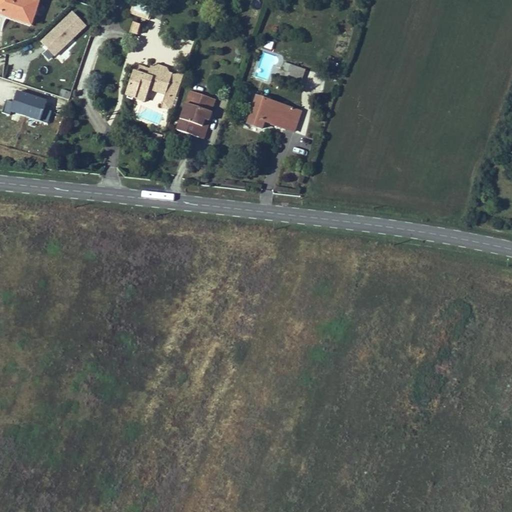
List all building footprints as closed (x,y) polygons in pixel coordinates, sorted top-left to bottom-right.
[(30,27),(38,5),(24,0),(0,0),(0,12),(3,14),(4,12),(7,13),(6,18),(30,27)] [(54,56),(87,26),(73,10),(40,40),(54,56)] [(134,24),(131,32),(138,35),(141,26),(134,24)] [(288,73),(291,65),(284,63),(282,71),(288,73)] [(148,76),(150,69),(140,65),(137,72),(148,76)] [(305,70),(291,65),(288,73),(286,80),(300,85),(305,70)] [(150,69),(148,76),(137,72),(134,72),(126,95),(145,102),(150,89),(166,95),(176,98),(178,93),(168,89),(173,74),(166,72),(167,68),(159,66),(157,69),(151,67),(150,69)] [(185,72),(173,74),(168,89),(178,93),(185,72)] [(215,100),(191,91),(177,130),(199,138),(205,120),(209,121),(212,112),(211,112),(215,100)] [(11,111),(41,121),(47,102),(17,92),(11,111)] [(166,95),(162,107),(172,110),(176,98),(166,95)] [(301,111),(258,97),(249,125),(262,129),(264,122),(293,132),(301,111)] [(41,120),(48,123),(52,111),(45,109),(41,120)] [(205,120),(199,138),(203,139),(209,121),(205,120)] [(161,142),(162,136),(154,133),(153,137),(156,138),(156,140),(161,142)]
